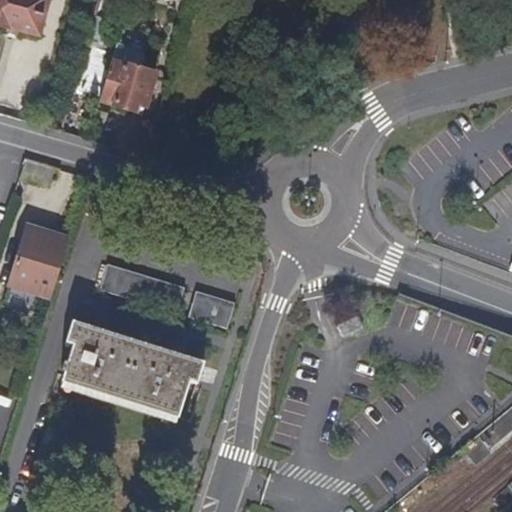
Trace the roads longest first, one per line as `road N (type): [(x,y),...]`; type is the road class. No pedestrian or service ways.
road 1 (residential): [(107,164),(0,511)]
road 2 (unclassified): [(220,511),(297,247)]
road 3 (unclassified): [(511,312),(390,264),(338,233)]
road 4 (unclassified): [(441,88),(371,102),(295,163)]
road 5 (unclassified): [(262,209),(107,164)]
road 6 (unclassified): [(341,181),(383,119),(441,88)]
